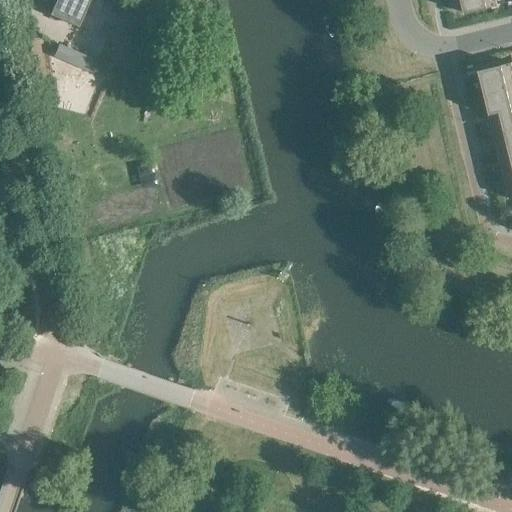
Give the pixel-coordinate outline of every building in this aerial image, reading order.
[(88,0),(55,0),(49,14),(77,27),(88,0)] [(497,6),(495,0),(457,0),(459,8),(462,7),(464,14),(497,6)] [(477,78),(481,93),(511,85),(511,63),(511,62),(479,70),(480,77),(477,78)] [(511,107),(511,85),(481,93),(484,108),(488,108),(489,114),(511,107)] [(511,130),(511,107),(489,114),(491,119),(487,120),(491,135),(511,130)] [(511,152),(511,130),(491,135),(495,150),(498,149),(500,155),(511,152)] [(511,174),(511,152),(500,155),(501,161),(498,162),(501,177),(511,174)] [(511,198),(511,174),(501,177),(505,192),(508,191),(510,199),(511,198)]
